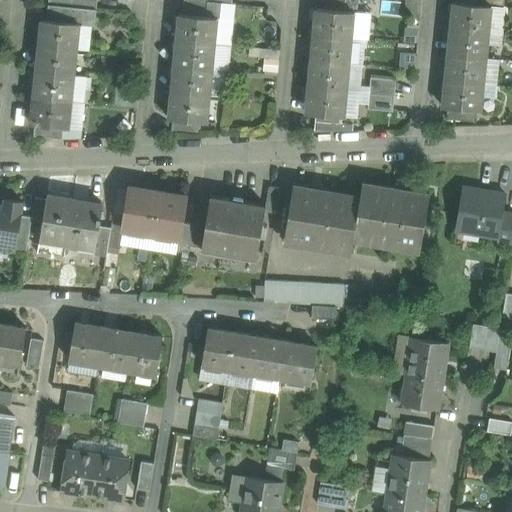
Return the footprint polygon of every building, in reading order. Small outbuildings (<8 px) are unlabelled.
[(97,0),(71,0),(71,6),(97,9),(97,0)] [(208,1),(196,0),(184,0),(183,14),(207,16),(208,1)] [(345,0),(321,0),(321,8),(344,10),(345,0)] [(353,11),(354,0),(345,0),(344,10),(353,11)] [(222,3),(208,1),(207,16),(217,17),(221,17),(222,3)] [(460,2),(453,2),(452,13),(455,14),(453,28),(488,32),(491,6),(491,5),(460,2)] [(71,6),(48,4),(47,19),(42,19),(41,30),(44,31),(42,45),(42,46),(77,49),(80,24),(91,25),(95,26),(97,9),(71,6)] [(488,32),(500,33),(503,7),(491,6),(488,32)] [(321,8),(316,8),(315,19),(318,20),(316,34),(316,35),(351,38),(353,11),(344,10),(321,8)] [(351,38),(367,39),(369,13),(353,11),(351,38)] [(183,14),(179,14),(178,25),(181,25),(179,40),(214,44),(217,17),(207,16),(183,14)] [(77,49),(88,50),(91,25),(80,24),(77,49)] [(488,32),(453,28),(451,27),(449,39),(452,39),(451,53),(451,54),(486,58),(488,32)] [(418,32),(406,31),(405,43),(417,44),(418,32)] [(500,33),(488,32),(486,58),(498,59),(500,33)] [(351,38),(316,35),(316,34),(313,33),(312,45),(315,45),(314,59),(314,60),(349,64),(351,38)] [(281,36),(260,34),(258,48),(280,50),(281,36)] [(145,38),(135,37),(134,46),(126,45),(125,54),(143,56),(145,38)] [(214,44),(179,40),(176,39),(175,51),(178,51),(177,65),(177,66),(212,70),(214,44)] [(212,70),(226,71),(228,46),(214,44),(212,70)] [(77,49),(42,46),(42,45),(39,45),(38,56),(41,57),(39,71),(74,75),(77,49)] [(412,52),(404,51),(403,63),(411,64),(412,52)] [(486,58),(451,54),(451,53),(448,53),(447,65),(450,65),(448,79),(448,80),(483,84),(486,58)] [(498,59),(486,58),(483,84),(495,85),(498,59)] [(349,64),(314,60),(314,59),(311,59),(310,71),(313,71),(311,86),(346,90),(349,64)] [(138,64),(122,62),(121,72),(137,74),(138,64)] [(349,64),(346,90),(362,92),(365,65),(349,64)] [(212,70),(177,66),(177,65),(174,65),(173,77),(176,77),(174,91),(174,92),(209,95),(212,70)] [(400,69),(399,80),(413,81),(414,70),(400,69)] [(74,75),(39,71),(36,70),(35,82),(38,82),(37,96),(37,97),(71,101),(74,75)] [(226,71),(212,70),(209,95),(223,97),(226,71)] [(396,79),(370,77),(369,92),(395,94),(396,79)] [(483,84),(448,80),(448,79),(445,79),(444,91),(447,91),(445,106),(443,105),(442,107),(447,107),(475,110),(480,110),(481,98),(483,84)] [(139,82),(118,80),(117,105),(137,106),(139,82)] [(495,85),(483,84),(481,98),(493,99),(495,85)] [(346,90),(311,86),(309,85),(307,97),(311,97),(309,112),(306,111),(306,113),(312,113),(340,116),(344,116),(346,90)] [(250,89),(232,88),(231,98),(249,99),(250,89)] [(369,92),(362,92),(346,90),(344,116),(359,118),(361,101),(368,101),(369,92)] [(209,95),(174,92),(174,91),(171,91),(170,103),(173,103),(172,117),(169,117),(169,118),(173,119),(201,121),(207,122),(209,95)] [(395,94),(369,92),(368,101),(368,108),(393,110),(395,94)] [(26,123),(31,123),(31,122),(34,122),(35,108),(33,108),(34,96),(29,96),(26,123)] [(71,101),(37,97),(37,96),(34,96),(33,108),(35,108),(34,122),(31,122),(31,123),(35,124),(63,127),(69,127),(71,101)] [(475,110),(447,107),(446,119),(474,122),(475,110)] [(310,132),(338,131),(340,116),(312,113),(310,132)] [(201,121),(173,119),(172,131),(199,133),(201,121)] [(63,127),(35,124),(34,136),(62,139),(63,127)] [(314,167),(313,183),(346,185),(347,170),(314,167)] [(431,194),(362,183),(360,195),(354,235),(422,246),(431,194)] [(360,195),(293,184),(284,239),(351,250),(354,235),(360,195)] [(158,191),(130,186),(130,189),(126,213),(124,228),(151,233),(158,191)] [(280,188),(269,186),(266,205),(265,211),(276,213),(280,188)] [(130,189),(118,187),(114,211),(126,213),(130,189)] [(506,194),(462,187),(455,229),(498,236),(503,212),(506,194)] [(186,195),(158,191),(151,233),(178,237),(179,238),(181,222),(186,195)] [(103,204),(47,194),(47,199),(43,221),(40,238),(95,247),(96,247),(99,225),(103,204)] [(266,205),(210,195),(201,250),(256,259),(259,243),(262,223),(265,211),(266,205)] [(47,199),(35,197),(32,217),(32,219),(43,221),(47,199)] [(5,202),(0,201),(0,247),(14,250),(20,215),(22,201),(6,199),(5,202)] [(126,213),(114,211),(111,227),(108,247),(120,249),(124,228),(126,213)] [(511,213),(503,212),(498,236),(498,240),(511,242),(511,213)] [(32,217),(20,215),(14,250),(26,252),(32,219),(32,217)] [(193,224),(181,222),(179,238),(178,237),(176,250),(179,251),(188,252),(193,224)] [(271,225),(262,223),(259,243),(268,245),(271,225)] [(111,227),(99,225),(96,247),(95,247),(94,253),(106,255),(108,247),(111,227)] [(188,252),(179,251),(176,267),(186,268),(188,252)] [(344,285),(265,281),(264,302),(312,305),(336,306),(343,306),(344,285)] [(254,284),(251,300),(261,302),(264,286),(254,284)] [(511,294),(506,293),(502,317),(511,318),(511,294)] [(336,306),(312,305),(311,319),(335,320),(336,306)] [(105,327),(77,322),(71,359),(98,364),(105,327)] [(26,328),(0,323),(0,360),(15,363),(20,363),(26,328)] [(469,347),(482,349),(486,326),(473,324),(469,347)] [(500,329),(486,326),(482,349),(496,352),(498,338),(500,329)] [(133,332),(105,327),(98,364),(127,369),(133,332)] [(234,332),(208,327),(202,363),(228,368),(234,332)] [(205,333),(193,331),(190,347),(202,349),(205,333)] [(163,337),(133,332),(127,369),(157,374),(163,337)] [(260,336),(234,332),(228,368),(254,372),(260,336)] [(391,371),(407,374),(413,336),(398,334),(391,371)] [(285,340),(260,336),(254,372),(279,376),(285,340)] [(449,342),(413,336),(407,374),(441,379),(441,378),(444,361),(445,361),(449,342)] [(44,340),(31,338),(26,365),(39,367),(44,340)] [(510,340),(498,338),(496,352),(494,367),(505,369),(510,340)] [(318,345),(285,340),(279,376),(312,381),(318,345)] [(0,360),(0,372),(14,375),(15,363),(0,360)] [(226,379),(228,368),(202,363),(200,375),(226,379)] [(228,368),(226,379),(252,383),(254,372),(228,368)] [(441,379),(407,374),(402,403),(438,409),(443,379),(441,378),(441,379)] [(0,389),(0,402),(10,404),(12,392),(0,389)] [(93,394),(67,390),(65,401),(92,405),(93,394)] [(148,402),(122,398),(120,410),(146,414),(148,402)] [(223,402),(199,398),(197,411),(220,414),(223,402)] [(92,405),(65,401),(64,413),(90,417),(92,405)] [(511,407),(499,405),(498,415),(511,417),(511,407)] [(146,414),(120,410),(118,422),(144,426),(146,414)] [(220,414),(197,411),(195,422),(218,426),(220,414)] [(353,414),(337,411),(336,421),(352,424),(353,414)] [(0,450),(10,452),(15,417),(0,414),(0,450)] [(511,425),(511,421),(489,418),(487,431),(511,435),(511,425)] [(218,426),(195,422),(193,434),(217,438),(218,426)] [(435,426),(407,422),(405,434),(433,438),(435,426)] [(433,438),(405,434),(401,455),(430,460),(433,438)] [(299,441),(284,439),(282,449),(298,451),(299,441)] [(79,452),(98,455),(100,443),(80,440),(79,452)] [(55,445),(43,443),(38,479),(50,480),(55,445)] [(120,446),(100,443),(98,455),(119,458),(120,446)] [(282,449),(271,447),(267,466),(284,469),(295,470),(298,451),(282,449)] [(10,452),(0,450),(0,483),(5,484),(10,452)] [(79,452),(69,450),(63,489),(92,494),(98,455),(79,452)] [(401,455),(394,454),(388,492),(421,498),(423,483),(426,484),(430,460),(401,455)] [(119,458),(98,455),(92,494),(122,499),(128,459),(119,458)] [(154,462),(141,460),(137,488),(150,490),(154,462)] [(483,467),(467,465),(465,481),(481,483),(483,467)] [(267,466),(266,478),(282,481),(284,469),(267,466)] [(388,492),(391,469),(377,467),(374,490),(388,492)] [(228,501),(244,503),(248,475),(232,473),(228,501)] [(266,478),(248,475),(244,503),(242,511),(277,511),(282,481),(266,478)] [(337,484),(322,481),(318,503),(332,506),(337,484)] [(337,484),(332,506),(346,509),(348,500),(351,486),(337,484)] [(363,489),(351,486),(348,500),(360,503),(363,489)] [(418,511),(421,498),(388,492),(384,511),(418,511)]
